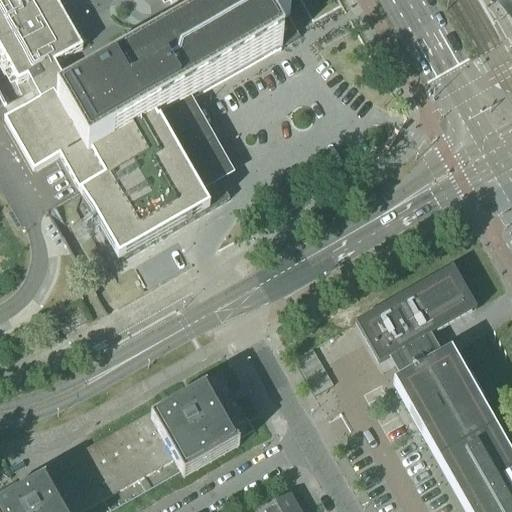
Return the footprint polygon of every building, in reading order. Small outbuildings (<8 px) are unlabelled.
[(0,0),(0,59),(3,66),(9,77),(15,87),(16,88),(17,89),(26,106),(27,105),(28,105),(36,100),(39,105),(32,108),(33,109),(54,97),(57,102),(67,96),(68,97),(69,97),(63,85),(65,84),(64,83),(55,67),(81,52),(51,0),(0,0)] [(69,97),(68,97),(67,96),(57,102),(54,97),(33,109),(32,108),(30,110),(29,110),(14,119),(0,95),(0,189),(22,228),(22,229),(24,228),(43,217),(47,215),(58,209),(78,197),(77,197),(78,197),(117,266),(163,240),(208,214),(208,213),(228,202),(213,175),(213,174),(212,175),(199,151),(183,122),(176,110),(189,103),(190,104),(191,104),(190,102),(278,52),(279,54),(280,53),(279,52),(281,51),(281,50),(282,49),(299,39),(291,25),(288,20),(288,19),(277,0),(240,0),(192,27),(191,28),(134,60),(132,61),(122,67),(121,67),(69,97)] [(451,272),(354,327),(354,328),(377,369),(394,359),(403,375),(405,380),(392,388),(411,421),(410,421),(418,434),(462,511),(511,511),(511,466),(477,405),(481,403),(481,402),(470,383),(469,382),(466,384),(449,355),(436,363),(433,358),(424,342),(474,314),(475,313),(451,272)] [(76,309),(55,322),(63,336),(85,323),(76,309)] [(297,358),(312,394),(331,387),(316,350),(297,358)] [(238,449),(234,442),(228,432),(246,422),(220,376),(0,500),(0,511),(86,511),(172,463),(182,481),(238,449)] [(296,511),(290,500),(290,499),(266,511),(296,511)]
